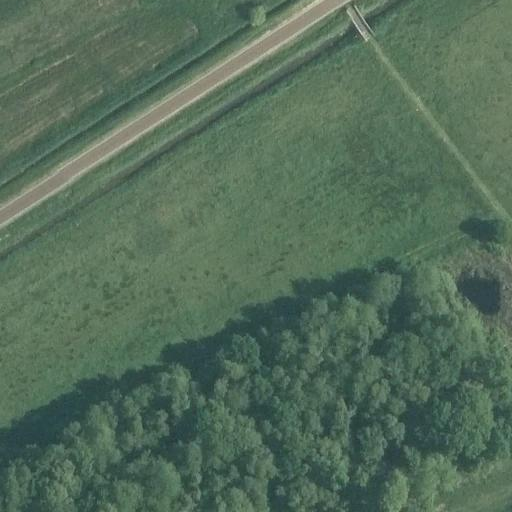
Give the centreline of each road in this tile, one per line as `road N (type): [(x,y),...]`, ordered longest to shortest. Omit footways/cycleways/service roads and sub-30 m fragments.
road 1 (unclassified): [(0,217),(337,0)]
road 2 (track): [(511,231),(344,0)]
